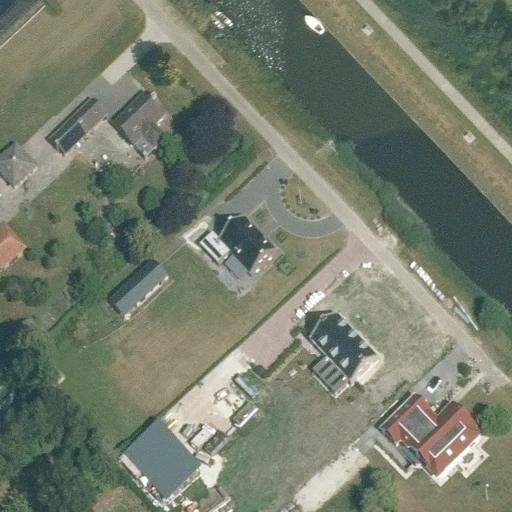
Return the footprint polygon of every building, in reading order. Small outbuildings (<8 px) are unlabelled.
[(0,0),(0,22),(23,0),(0,0)] [(144,97),(112,128),(133,149),(143,159),(142,160),(145,163),(148,160),(147,159),(154,153),(166,141),(153,129),(165,118),(156,108),(157,108),(154,105),(153,106),(144,97)] [(91,104),(64,130),(50,144),(64,158),(77,145),(105,118),(91,104)] [(0,176),(14,193),(39,171),(16,146),(0,161),(0,176)] [(114,217),(108,223),(121,237),(127,231),(114,217)] [(213,237),(200,249),(218,269),(231,257),(251,279),(276,256),(244,221),(220,244),(213,237)] [(0,235),(0,272),(2,274),(24,255),(4,232),(0,235)] [(168,280),(154,265),(123,294),(137,309),(168,280)] [(336,319),(310,343),(351,387),(377,362),(336,319)] [(0,373),(0,402),(14,388),(0,373)] [(416,404),(411,408),(389,431),(383,436),(397,450),(402,444),(419,461),(437,479),(445,471),(476,440),(471,434),(474,431),(454,412),(439,427),(435,423),(416,404)] [(126,458),(169,505),(202,475),(160,428),(126,458)] [(276,465),(291,488),(319,470),(304,447),(276,465)]
